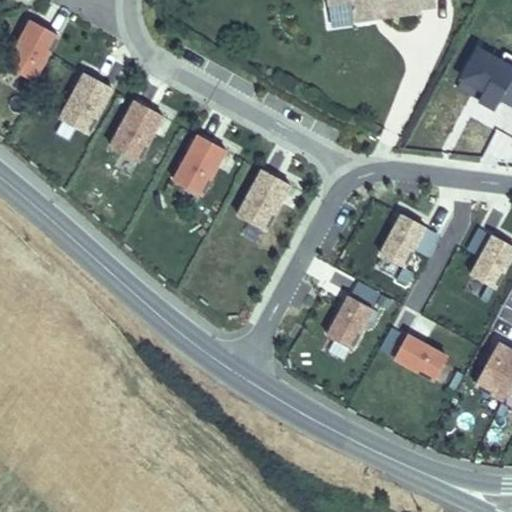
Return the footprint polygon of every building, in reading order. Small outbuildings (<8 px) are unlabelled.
[(327,0),(328,5),(351,2),(354,22),(376,19),(375,10),(383,8),(384,18),(421,13),(420,9),(419,0),(327,0)] [(434,0),(419,0),(420,9),(435,7),(434,0)] [(351,2),(328,5),(331,25),(354,22),(351,2)] [(376,19),(384,18),(383,8),(375,10),(376,19)] [(7,66),(34,81),(59,35),(32,20),(7,66)] [(484,90),(479,99),(496,109),(501,99),(511,105),(511,55),(506,52),(501,61),(479,48),(462,78),(484,90)] [(113,88),(86,73),(81,83),(78,89),(61,119),(87,133),(113,88)] [(137,101),(112,147),(138,161),(155,131),(158,125),(163,115),(137,101)] [(200,135),(175,182),(201,196),(218,165),(221,159),(226,150),(200,135)] [(264,170),(239,217),(265,231),(282,200),(285,194),(290,185),(264,170)] [(426,227),(403,214),(381,255),(403,267),(426,227)] [(467,249),(482,257),(494,236),(479,227),(467,249)] [(425,228),(413,249),(428,258),(440,236),(425,228)] [(511,255),(511,245),(494,236),(472,275),(494,288),(511,255)] [(407,286),(414,272),(403,267),(396,281),(407,286)] [(359,280),(350,297),(372,309),(381,293),(359,280)] [(494,288),(489,285),(481,298),(487,301),(494,288)] [(372,309),(350,297),(345,307),(341,313),(328,337),(350,349),(365,322),(371,326),(378,313),(372,309)] [(395,358),(407,336),(391,327),(379,349),(395,358)] [(395,358),(435,380),(447,359),(407,336),(395,358)] [(511,350),(498,343),(475,385),(504,401),(508,393),(511,395),(511,350)] [(463,375),(457,372),(448,388),(454,391),(463,375)] [(508,408),(501,404),(496,413),(503,417),(508,408)]
